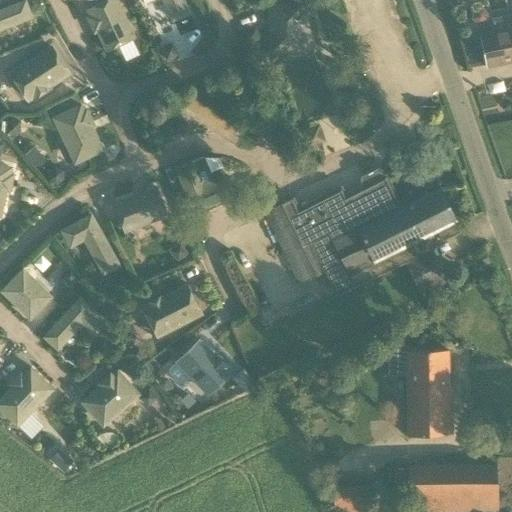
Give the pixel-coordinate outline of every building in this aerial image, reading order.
[(113,47),(133,37),(115,0),(108,0),(88,10),(91,16),(88,17),(94,31),(97,30),(103,43),(103,45),(105,51),(107,51),(112,49),(113,47)] [(181,16),(183,16),(188,14),(189,12),(187,7),(185,6),(182,0),(163,0),(172,19),(181,16)] [(0,28),(30,17),(25,2),(0,11),(0,28)] [(301,25),(304,25),(304,12),(300,13),(300,5),(270,7),(272,51),(302,50),(301,25)] [(476,7),(472,12),(472,19),(477,23),(484,23),(488,18),(488,12),(483,7),(476,7)] [(511,61),(511,14),(511,15),(511,16),(511,27),(479,34),(485,65),(499,62),(499,65),(511,61)] [(243,31),(248,44),(260,40),(256,27),(243,31)] [(178,54),(173,42),(161,48),(166,60),(178,54)] [(49,86),(68,73),(51,47),(11,74),(28,100),(33,97),(34,98),(50,88),(49,86)] [(102,151),(102,149),(100,144),(98,143),(90,125),(92,124),(86,110),(83,112),(80,106),(54,118),(75,162),(94,153),(96,153),(102,151)] [(7,120),(7,132),(20,133),(21,120),(7,120)] [(326,141),(320,122),(302,128),(308,147),(326,141)] [(86,157),(75,162),(79,170),(90,165),(86,157)] [(9,190),(12,175),(9,174),(10,168),(0,165),(0,216),(1,216),(2,210),(1,208),(5,190),(9,190)] [(180,178),(181,180),(194,211),(237,193),(230,177),(203,189),(196,172),(180,178)] [(439,188),(421,196),(401,206),(386,175),(345,195),(341,186),(298,208),(292,197),(264,211),(300,283),(326,271),(339,296),(382,275),(405,263),(421,293),(440,283),(425,253),(418,239),(436,230),(442,241),(461,231),(439,188)] [(136,195),(114,203),(122,224),(121,226),(124,232),(126,232),(131,230),(132,228),(167,215),(156,187),(148,190),(147,187),(135,192),(136,195)] [(184,189),(173,193),(177,203),(178,203),(179,207),(188,203),(187,200),(188,199),(184,189)] [(103,273),(118,265),(91,215),(62,231),(70,246),(84,238),(103,273)] [(180,241),(169,250),(177,259),(188,251),(180,241)] [(70,266),(61,275),(70,284),(79,275),(70,266)] [(29,318),(50,297),(23,270),(2,291),(29,318)] [(114,276),(121,287),(132,281),(126,270),(114,276)] [(156,335),(190,318),(200,312),(195,302),(190,292),(190,289),(188,284),(186,284),(180,286),(180,288),(162,297),(162,296),(147,303),(148,305),(142,307),(156,335)] [(96,335),(107,323),(80,298),(45,337),(52,343),(52,345),(56,349),(59,349),(63,345),(62,343),(81,322),(96,335)] [(223,368),(225,366),(215,355),(213,357),(198,340),(182,355),(180,355),(175,359),(175,361),(179,366),(182,366),(207,393),(229,373),(223,368)] [(146,356),(138,344),(127,352),(135,363),(146,356)] [(408,351),(408,345),(387,346),(388,375),(407,375),(407,436),(451,433),(453,387),(449,387),(448,350),(408,351)] [(0,408),(17,425),(51,389),(36,374),(36,372),(31,367),(29,367),(25,372),(25,374),(22,377),(20,374),(10,385),(12,387),(0,399),(0,408)] [(295,370),(285,375),(288,384),(299,379),(295,370)] [(103,425),(138,394),(117,371),(112,376),(110,374),(99,384),(101,385),(82,402),(103,425)] [(252,381),(242,371),(233,380),(243,390),(252,381)] [(149,387),(139,397),(149,407),(158,398),(157,397),(160,394),(152,386),(150,388),(149,387)] [(113,433),(111,433),(108,433),(105,433),(103,433),(100,434),(98,435),(96,437),(109,448),(119,435),(118,435),(116,434),(113,433)] [(59,449),(49,460),(63,472),(73,461),(59,449)] [(498,510),(497,465),(409,466),(410,511),(498,510)] [(334,488),(334,511),(374,511),(374,487),(334,488)]
